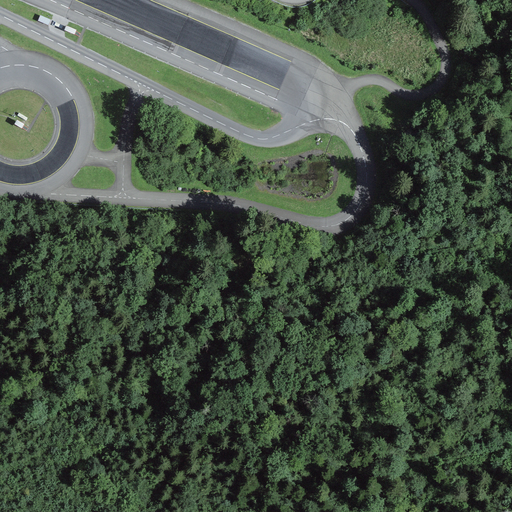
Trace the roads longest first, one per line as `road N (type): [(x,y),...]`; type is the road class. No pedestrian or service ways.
road 1 (unclassified): [(310,88),(351,130),(363,164),(362,192),(348,217),(311,225),(218,202),(120,198)]
road 2 (unclassified): [(98,0),(310,88)]
road 3 (unclassified): [(310,88),(377,81),(413,95),(429,89),(441,56),(410,0)]
road 4 (unclassified): [(310,88),(305,129),(261,139),(140,85)]
road 5 (track): [(511,440),(453,449),(335,511)]
road 6 (unclassified): [(140,85),(0,15)]
road 7 (unclassified): [(120,198),(0,190)]
